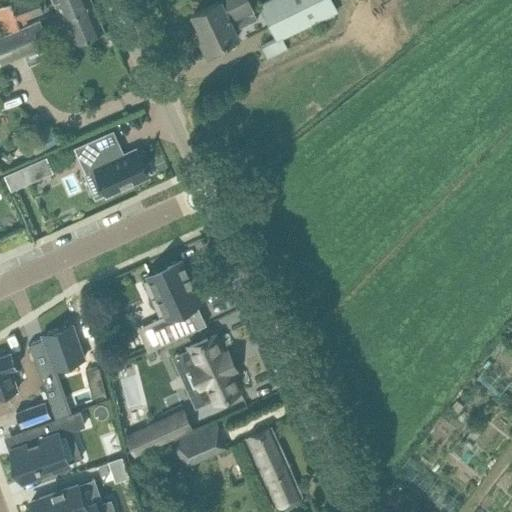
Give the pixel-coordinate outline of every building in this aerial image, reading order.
[(16,0),(0,6),(0,17),(5,31),(27,22),(25,19),(44,12),(39,0),(16,0)] [(54,0),(59,10),(82,0),(54,0)] [(91,0),(82,0),(59,10),(73,43),(104,30),(91,0)] [(230,22),(253,10),(248,0),(221,0),(193,14),(204,36),(198,38),(208,58),(228,48),(226,43),(238,37),(230,22)] [(330,4),(327,0),(271,0),(260,6),(276,40),(333,12),(333,11),(337,9),(333,2),(330,4)] [(51,42),(40,18),(0,34),(0,62),(0,63),(51,42)] [(50,129),(36,138),(43,149),(57,140),(50,129)] [(135,148),(117,156),(106,132),(74,147),(86,172),(95,168),(107,193),(148,175),(135,148)] [(23,164),(16,168),(23,183),(30,180),(23,164)] [(149,275),(166,314),(154,320),(164,342),(205,323),(195,302),(199,300),(182,261),(149,275)] [(47,393),(55,417),(71,412),(55,367),(85,357),(73,323),(42,334),(44,337),(29,343),(47,393)] [(215,333),(189,345),(197,361),(191,364),(202,387),(207,384),(214,400),(240,388),(232,370),(236,368),(228,350),(224,352),(215,333)] [(0,353),(0,396),(20,389),(12,367),(18,365),(12,349),(0,353)] [(119,349),(103,356),(109,367),(124,361),(119,349)] [(106,393),(99,364),(85,368),(92,397),(106,393)] [(45,400),(16,410),(21,425),(50,414),(45,400)] [(13,450),(23,478),(69,461),(59,433),(88,423),(83,407),(71,412),(55,417),(26,427),(32,443),(13,450)] [(173,434),(165,417),(127,434),(135,452),(173,434)] [(225,442),(217,423),(191,434),(200,454),(225,442)] [(271,425),(253,433),(245,437),(275,507),(302,495),(271,425)] [(122,456),(108,461),(112,471),(115,481),(129,476),(125,466),(122,456)] [(77,484),(31,500),(35,511),(116,511),(112,500),(87,509),(77,484)]
